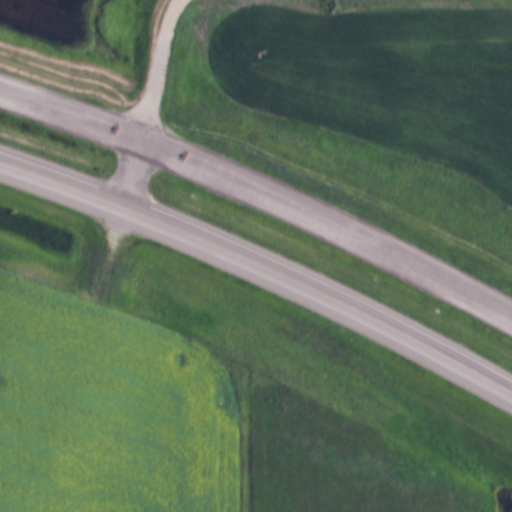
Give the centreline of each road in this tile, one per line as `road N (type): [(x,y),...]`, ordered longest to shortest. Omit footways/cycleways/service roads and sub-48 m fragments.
road 1 (trunk): [(0,162),(249,257),(511,391)]
road 2 (trunk): [(511,321),(279,201),(0,96)]
